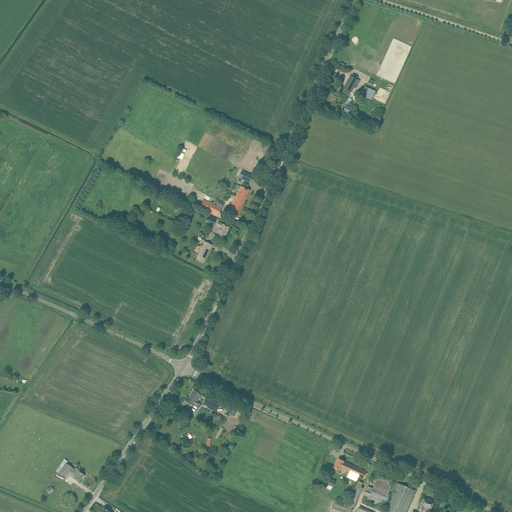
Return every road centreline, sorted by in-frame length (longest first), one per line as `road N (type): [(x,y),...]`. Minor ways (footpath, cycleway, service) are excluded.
road 1 (tertiary): [(184,367),(351,0)]
road 2 (unclassified): [(496,511),(184,367)]
road 3 (unclassified): [(184,367),(0,283)]
road 4 (tertiary): [(83,511),(184,367)]
